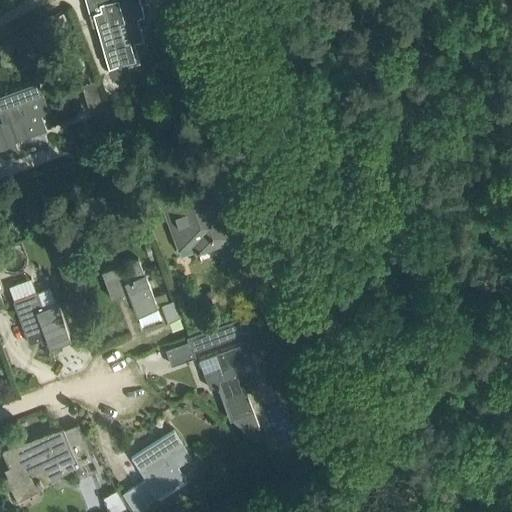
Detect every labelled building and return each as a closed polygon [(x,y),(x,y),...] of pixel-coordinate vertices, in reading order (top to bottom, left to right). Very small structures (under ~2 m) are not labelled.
[(105,0),(99,2),(101,8),(89,12),(93,25),(97,24),(109,66),(110,71),(111,74),(113,75),(116,77),(120,77),(123,77),(125,75),(127,72),(129,69),(129,66),(128,61),(135,59),(129,38),(142,34),(137,16),(144,14),(139,0),(105,0)] [(38,80),(5,91),(14,117),(0,122),(0,151),(15,146),(16,147),(17,146),(14,140),(47,128),(42,113),(50,110),(38,77),(37,78),(38,80)] [(97,80),(85,82),(88,105),(100,104),(97,80)] [(129,133),(125,119),(119,100),(105,104),(114,137),(129,133)] [(114,137),(105,104),(94,107),(104,140),(114,137)] [(209,176),(160,194),(176,238),(174,238),(179,249),(190,245),(190,244),(212,236),(215,244),(236,237),(227,212),(222,214),(209,176)] [(157,251),(153,241),(145,244),(149,254),(150,253),(152,258),(158,256),(157,251)] [(137,312),(142,325),(161,318),(157,306),(162,305),(161,303),(169,301),(165,292),(154,295),(145,271),(144,272),(138,256),(102,270),(112,297),(120,294),(122,298),(128,301),(132,299),(137,312)] [(70,337),(67,327),(51,284),(38,289),(33,275),(8,285),(29,341),(46,335),(49,345),(70,337)] [(161,303),(162,305),(168,320),(181,315),(175,298),(169,301),(161,303)] [(205,304),(198,306),(188,310),(190,314),(184,316),(189,330),(211,322),(206,308),(205,304)] [(189,340),(166,348),(172,363),(195,355),(194,349),(246,331),(241,317),(187,336),(189,340)] [(225,398),(256,386),(250,372),(243,375),(242,373),(258,368),(253,356),(247,338),(220,349),(219,347),(218,347),(219,349),(199,357),(205,373),(214,369),(218,382),(210,385),(210,386),(217,384),(218,387),(220,386),(225,401),(226,400),(225,398)] [(16,494),(33,486),(76,464),(74,459),(77,458),(74,451),(88,446),(79,421),(64,426),(63,425),(4,446),(3,447),(2,448),(2,449),(2,450),(2,451),(13,471),(5,475),(19,502),(20,501),(16,494)] [(137,511),(149,505),(147,502),(186,477),(169,451),(183,441),(173,425),(172,426),(173,428),(142,448),(141,446),(140,446),(143,451),(133,457),(145,476),(122,491),(135,511),(137,511)] [(366,511),(367,511),(365,511),(359,511),(347,487),(308,506),(311,511),(366,511)] [(115,511),(126,505),(117,488),(106,493),(115,511)] [(282,511),(285,498),(271,496),(268,511),(282,511)]
